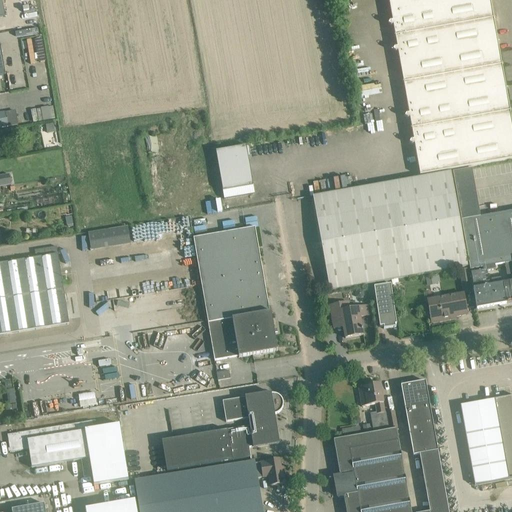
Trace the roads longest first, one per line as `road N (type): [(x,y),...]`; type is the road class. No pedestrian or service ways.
road 1 (unknown): [(281,197),(289,173),(372,156),(387,141),(373,21)]
road 2 (unclassified): [(314,367),(511,331)]
road 3 (unclassified): [(314,367),(281,197)]
road 4 (unclassified): [(309,511),(314,367)]
